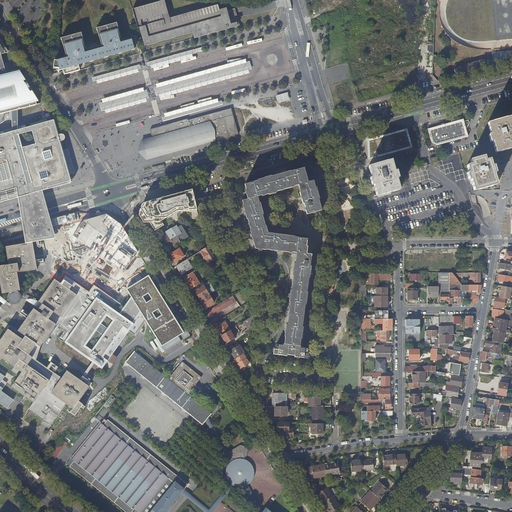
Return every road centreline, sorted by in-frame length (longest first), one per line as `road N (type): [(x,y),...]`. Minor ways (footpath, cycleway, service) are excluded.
road 1 (residential): [(111,191),(284,460)]
road 2 (primary): [(111,191),(320,130)]
road 3 (residential): [(0,10),(111,191)]
road 4 (residential): [(410,108),(429,169),(454,186),(494,236)]
road 5 (tertiary): [(288,0),(320,130)]
road 6 (tertiary): [(333,126),(296,0)]
road 7 (residential): [(399,309),(399,439)]
road 8 (residential): [(460,434),(483,311)]
